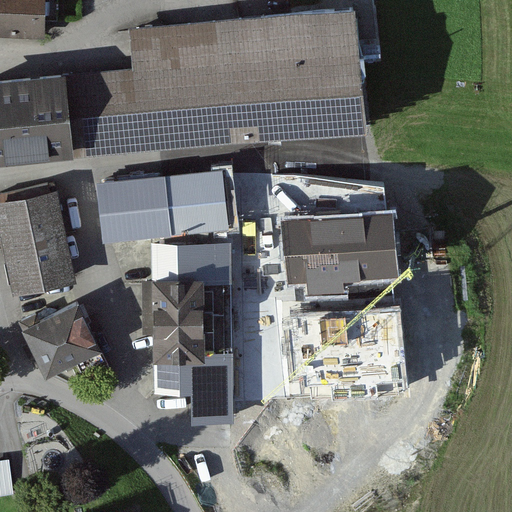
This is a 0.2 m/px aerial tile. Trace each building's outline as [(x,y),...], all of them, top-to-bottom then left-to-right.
[(0,0),(0,35),(45,37),(46,20),(58,21),(58,0),(0,0)] [(132,64),(0,76),(0,160),(366,125),(354,4),(128,27),(132,64)] [(221,162),(159,168),(166,232),(209,227),(228,225),(221,162)] [(111,177),(101,184),(107,235),(166,232),(159,168),(111,177)] [(58,186),(0,197),(0,227),(13,292),(78,279),(58,186)] [(274,256),(274,196),(248,196),(248,256),(274,256)] [(170,240),(152,240),(152,278),(142,278),(143,336),(153,335),(154,392),(192,391),(192,420),(232,419),(229,243),(210,244),(209,227),(166,232),(170,240)] [(38,310),(20,319),(30,340),(37,355),(46,374),(72,362),(79,377),(110,362),(80,298),(41,316),(38,310)] [(37,355),(30,340),(23,343),(30,358),(37,355)] [(12,467),(0,463),(0,491),(5,493),(12,467)]
